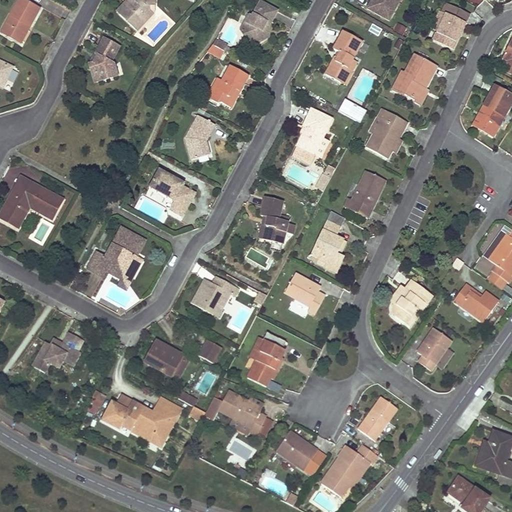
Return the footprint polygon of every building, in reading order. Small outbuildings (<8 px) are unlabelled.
[(39,10),(20,0),(18,0),(1,32),(18,42),(26,29),(24,28),(26,24),(30,27),(39,10)] [(126,0),(115,12),(119,15),(132,1),(131,0),(126,0)] [(131,0),(132,1),(119,15),(136,31),(145,22),(141,19),(149,11),(149,6),(152,6),(152,0),(131,0)] [(372,0),(367,11),(388,22),(399,0),(372,0)] [(256,38),(257,40),(258,43),(267,39),(263,31),(266,26),(269,28),(278,13),(260,3),(252,18),(248,16),(240,30),(243,35),(250,35),(256,38)] [(445,15),(439,28),(433,41),(452,50),(469,15),(446,5),(442,13),(445,15)] [(141,19),(145,22),(152,14),(149,11),(141,19)] [(26,29),(18,42),(21,44),(30,27),(26,24),(24,28),(26,29)] [(378,36),(382,28),(372,24),(368,31),(378,36)] [(361,43),(343,32),(333,50),(337,52),(340,54),(337,59),(334,58),(325,76),(338,83),(346,70),(351,73),(356,64),(352,61),(361,43)] [(249,48),(258,43),(257,40),(256,38),(250,35),(243,35),(249,48)] [(97,73),(98,77),(99,82),(118,76),(114,64),(111,62),(119,48),(102,38),(93,55),(96,57),(93,64),(89,64),(91,75),(97,73)] [(511,39),(503,60),(511,64),(511,39)] [(218,43),(216,42),(213,47),(224,53),(227,49),(228,47),(219,42),(218,43)] [(224,53),(213,47),(207,54),(220,61),(224,53)] [(392,92),(398,95),(403,98),(404,95),(416,102),(422,92),(419,90),(420,87),(425,89),(436,68),(415,56),(405,74),(400,83),(398,82),(392,92)] [(13,69),(0,62),(0,81),(5,84),(13,69)] [(212,102),(214,104),(217,105),(221,104),(230,110),(236,99),(232,97),(235,91),(239,94),(248,78),(230,69),(222,82),(218,80),(212,90),(217,92),(212,102)] [(346,70),(338,83),(344,86),(351,73),(346,70)] [(415,104),(420,106),(428,91),(425,89),(420,87),(419,90),(422,92),(416,102),(415,104)] [(474,126),(483,132),(493,137),(511,103),(511,98),(494,89),(474,126)] [(212,102),(217,92),(212,90),(207,100),(212,102)] [(387,160),(390,155),(392,151),(395,146),(392,144),(395,140),(397,141),(398,140),(407,124),(382,110),(377,119),(381,121),(374,134),(366,149),(387,160)] [(331,120),(311,111),(303,127),(306,128),(303,135),(297,147),(314,155),(321,141),(331,120)] [(202,148),(202,146),(201,144),(204,143),(213,126),(197,117),(184,141),(190,161),(208,156),(205,147),(202,148)] [(370,132),(374,134),(381,121),(377,119),(370,132)] [(402,143),(398,140),(397,141),(395,140),(392,144),(395,146),(392,151),(396,153),(402,143)] [(327,143),(321,141),(314,155),(319,158),(327,143)] [(184,185),(159,171),(149,189),(174,204),(169,212),(183,220),(196,195),(183,188),(184,185)] [(366,173),(359,187),(352,201),(349,200),(345,208),(368,219),(385,182),(366,173)] [(316,189),(323,193),(330,180),(323,176),(316,189)] [(21,190),(34,197),(39,188),(20,178),(11,195),(17,197),(21,190)] [(39,215),(51,221),(62,200),(39,188),(34,197),(21,190),(17,197),(11,195),(1,214),(19,224),(23,218),(28,209),(39,215)] [(267,220),(262,242),(282,247),(287,224),(280,222),(284,204),(265,199),(261,218),(262,218),(267,220)] [(28,209),(23,218),(34,224),(39,215),(28,209)] [(19,224),(1,214),(0,215),(0,221),(16,230),(19,224)] [(257,241),(262,242),(267,220),(262,218),(257,241)] [(335,273),(339,266),(342,259),(339,257),(336,255),(343,240),(336,236),(339,228),(327,222),(311,256),(318,260),(327,264),(325,268),(335,273)] [(508,237),(511,231),(503,226),(500,231),(507,236),(508,237)] [(136,259),(145,244),(122,230),(105,260),(97,255),(88,271),(102,279),(105,274),(109,276),(112,271),(115,273),(112,278),(121,283),(125,276),(132,280),(142,263),(136,259)] [(507,236),(500,231),(483,257),(497,266),(493,273),(509,284),(511,279),(511,277),(511,276),(511,275),(511,230),(511,231),(508,237),(507,236)] [(346,241),(343,240),(336,255),(339,257),(346,241)] [(497,266),(483,257),(473,271),(487,281),(493,273),(497,266)] [(457,259),(454,263),(452,267),(458,271),(463,264),(457,259)] [(316,264),(325,268),(327,264),(318,260),(316,264)] [(314,316),(319,306),(325,297),(318,293),(320,289),(295,275),(285,294),(310,308),(307,312),(314,316)] [(119,288),(126,292),(132,280),(125,276),(121,283),(119,288)] [(222,282),(216,279),(212,286),(218,290),(222,282)] [(390,302),(393,304),(398,296),(402,299),(413,283),(411,281),(405,289),(401,287),(390,302)] [(204,282),(191,305),(213,318),(222,302),(227,304),(231,297),(234,298),(238,291),(222,282),(218,290),(212,286),(204,282)] [(393,304),(397,307),(401,310),(395,318),(409,328),(432,297),(413,283),(402,299),(398,296),(393,304)] [(470,293),(471,291),(472,290),(466,286),(454,302),(483,323),(498,303),(486,294),(482,298),(480,301),(470,293)] [(471,291),(470,293),(480,301),(482,298),(472,290),(471,291)] [(261,307),(266,297),(260,293),(254,304),(261,307)] [(222,302),(213,318),(217,320),(227,304),(222,302)] [(418,363),(424,367),(430,371),(435,364),(445,350),(451,342),(433,330),(417,353),(423,357),(418,363)] [(258,363),(254,371),(249,381),(266,389),(271,380),(281,359),(284,352),(282,350),(285,344),(266,334),(263,341),(257,352),(259,354),(256,362),(258,363)] [(46,344),(32,368),(44,375),(50,365),(59,370),(63,362),(73,368),(80,355),(77,353),(83,343),(69,335),(63,346),(59,352),(49,346),(46,344)] [(263,341),(258,339),(249,358),(256,362),(259,354),(257,352),(263,341)] [(63,346),(53,340),(49,346),(59,352),(63,346)] [(222,351),(207,343),(203,350),(218,358),(222,351)] [(188,362),(156,345),(145,365),(171,379),(178,367),(184,370),(188,362)] [(218,358),(203,350),(199,358),(214,366),(218,358)] [(452,354),(445,350),(435,364),(442,369),(452,354)] [(283,360),(281,359),(271,380),(272,381),(283,360)] [(178,367),(171,379),(177,382),(184,370),(178,367)] [(96,391),(91,403),(101,407),(106,396),(96,391)] [(182,392),(178,400),(193,408),(197,401),(182,392)] [(227,393),(222,403),(213,399),(205,415),(203,418),(212,423),(218,411),(234,419),(252,428),(249,433),(256,437),(256,436),(264,440),(267,435),(259,431),(265,420),(266,418),(259,414),(261,412),(262,410),(260,409),(249,403),(227,393)] [(169,424),(173,426),(182,411),(162,400),(154,414),(151,412),(146,421),(139,417),(144,409),(121,397),(117,405),(112,403),(105,417),(114,421),(111,426),(121,431),(123,427),(162,447),(167,438),(162,436),(169,424)] [(358,430),(366,436),(375,442),(397,410),(380,398),(358,430)] [(262,405),(251,399),(249,403),(260,409),(262,405)] [(189,416),(201,423),(203,418),(205,415),(193,408),(189,416)] [(139,417),(146,421),(151,412),(144,409),(139,417)] [(114,421),(105,417),(102,421),(111,426),(114,421)] [(230,426),(248,436),(249,433),(252,428),(234,419),(230,426)] [(272,424),(265,420),(259,431),(267,435),(272,424)] [(169,424),(162,436),(167,438),(173,426),(169,424)] [(511,463),(506,462),(510,451),(511,444),(511,438),(493,432),(488,444),(486,449),(483,448),(476,466),(491,472),(497,474),(511,479),(511,463)] [(304,471),(310,461),(317,452),(289,433),(276,452),(304,471)] [(334,471),(333,470),(332,470),(321,485),(341,499),(349,488),(358,475),(360,477),(369,464),(372,466),(377,457),(362,446),(357,455),(346,447),(339,458),(339,459),(335,465),(336,467),(334,471)] [(436,460),(442,452),(438,449),(433,458),(436,460)] [(496,477),(511,483),(511,482),(511,479),(497,474),(496,477)] [(360,477),(358,475),(349,488),(351,490),(360,477)] [(463,505),(462,507),(461,509),(465,511),(479,511),(488,500),(457,478),(447,492),(463,505)] [(288,495),(284,502),(292,506),(296,500),(288,495)]
